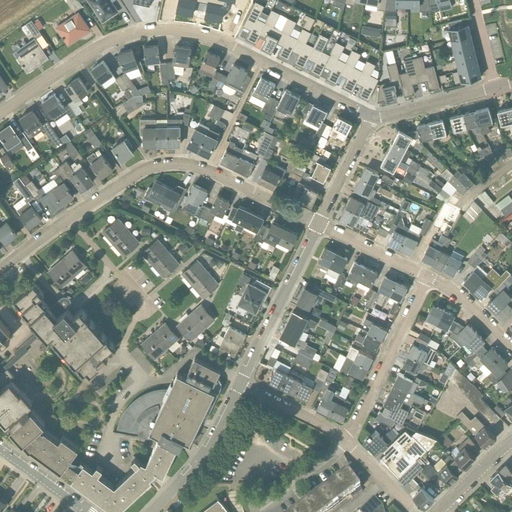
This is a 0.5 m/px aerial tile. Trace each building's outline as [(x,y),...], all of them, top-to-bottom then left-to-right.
[(66,0),(74,12),(83,6),(78,0),(66,0)] [(88,0),(103,21),(117,12),(108,0),(88,0)] [(178,0),(177,10),(193,13),(205,16),(221,19),(225,0),(178,0)] [(396,11),(396,5),(408,5),(408,0),(386,0),(385,11),(396,11)] [(420,5),(420,11),(430,11),(428,0),(408,0),(408,5),(420,5)] [(428,0),(430,11),(440,9),(438,3),(450,0),(451,0),(450,0),(428,0)] [(256,1),(243,26),(250,30),(245,39),(255,43),(255,44),(260,35),(263,29),(262,28),(265,22),(258,18),(264,5),(256,1)] [(266,38),(261,47),(271,51),(271,52),(276,43),(279,37),(278,36),(281,30),(274,26),(280,14),(272,9),(265,22),(262,28),(263,29),(260,35),(266,38)] [(68,44),(90,30),(78,12),(57,27),(68,44)] [(315,19),(309,15),(306,20),(313,23),(315,19)] [(278,55),(287,59),(287,60),(292,51),(295,45),(294,44),(297,38),(290,34),(296,22),(288,17),(281,30),(278,36),(279,37),(276,43),(282,46),(278,55)] [(34,23),(39,30),(44,26),(39,19),(34,23)] [(468,24),(463,25),(461,19),(448,22),(449,28),(449,29),(452,39),(470,35),(467,25),(468,24)] [(42,35),(40,31),(39,30),(34,23),(32,20),(26,24),(36,39),(42,35)] [(361,34),(370,35),(371,27),(363,26),(361,34)] [(306,43),(311,32),(303,28),(297,38),(294,44),(295,45),(292,51),(298,54),(294,63),(303,67),(303,68),(308,59),(311,53),(310,52),(313,46),(306,43)] [(310,71),(319,76),(320,76),(324,67),(327,61),(326,60),(330,54),(322,51),(329,38),(320,33),(313,46),(310,52),(311,53),(308,59),(314,62),(310,71)] [(452,39),(455,50),(473,45),(470,35),(452,39)] [(27,72),(48,58),(36,41),(26,47),(28,49),(17,57),(27,72)] [(330,70),(326,79),(335,84),(336,84),(340,75),(343,69),(343,68),(346,62),(338,59),(345,46),(336,41),(330,54),(326,60),(327,61),(324,67),(330,70)] [(158,45),(144,47),(146,62),(160,60),(158,45)] [(475,56),(473,45),(455,50),(457,60),(475,56)] [(188,67),(191,48),(175,46),(173,62),(166,63),(168,79),(175,78),(174,65),(188,67)] [(132,49),(118,54),(125,73),(132,70),(130,67),(137,64),(132,49)] [(361,54),(352,49),(346,62),(343,68),(343,69),(340,75),(347,78),(342,87),(351,92),(352,92),(357,83),(360,77),(359,76),(362,70),(354,67),(361,54)] [(215,71),(220,57),(207,52),(199,71),(213,77),(211,82),(217,85),(222,74),(215,71)] [(425,67),(422,56),(413,58),(419,82),(426,81),(429,91),(439,88),(440,88),(434,65),(425,67)] [(475,56),(457,60),(460,70),(478,66),(475,56)] [(400,80),(401,87),(404,97),(405,97),(415,94),(412,84),(419,82),(413,58),(404,60),(407,72),(399,74),(401,80),(400,80)] [(367,100),(368,101),(379,79),(370,75),(376,64),(367,60),(362,70),(359,76),(360,77),(357,83),(363,86),(358,95),(367,100)] [(103,61),(92,69),(101,82),(113,74),(103,61)] [(168,82),(168,79),(166,63),(160,63),(162,83),(168,82)] [(387,65),(391,81),(379,84),(378,102),(386,100),(387,102),(387,101),(397,99),(395,89),(401,87),(400,80),(401,80),(399,74),(396,63),(387,65)] [(245,74),(247,70),(234,64),(228,77),(222,74),(217,85),(223,88),(226,82),(236,87),(234,94),(241,97),(251,77),(245,74)] [(462,81),(481,77),(481,76),(480,76),(478,66),(460,70),(462,81)] [(121,77),(128,87),(131,91),(136,87),(127,74),(121,77)] [(128,87),(121,77),(120,76),(115,79),(123,91),(128,87)] [(79,105),(82,103),(83,102),(79,97),(88,91),(79,77),(66,86),(75,99),(69,104),(77,115),(83,111),(79,105)] [(270,96),(275,84),(261,77),(252,95),(265,101),(260,111),(267,114),(274,98),(270,96)] [(194,94),(198,90),(193,84),(188,89),(194,94)] [(123,92),(129,99),(133,96),(128,89),(123,92)] [(292,113),(300,96),(285,89),(280,101),(274,98),(267,114),(264,119),(270,122),(276,108),(286,112),(287,110),(292,113)] [(77,115),(69,104),(64,107),(55,94),(42,102),(56,121),(67,113),(71,119),(77,115)] [(122,103),(125,108),(135,102),(143,101),(142,95),(134,96),(122,103)] [(125,108),(128,113),(129,114),(139,108),(135,102),(125,108)] [(322,122),(328,110),(314,103),(306,119),(320,126),(316,133),(313,139),(318,142),(327,124),(322,122)] [(221,115),(224,110),(214,105),(211,110),(221,115)] [(476,110),(481,131),(482,133),(490,131),(487,122),(492,120),(489,107),(476,110)] [(501,124),(511,121),(511,112),(511,107),(498,110),(501,124)] [(167,119),(168,127),(168,145),(180,145),(179,127),(181,127),(182,124),(188,125),(191,109),(185,108),(183,118),(167,119)] [(43,125),(42,124),(32,109),(20,117),(33,136),(44,129),(57,147),(62,143),(47,122),(43,125)] [(219,120),(221,115),(211,110),(210,111),(208,115),(219,120)] [(476,132),(481,131),(476,110),(463,113),(467,127),(474,125),(476,132)] [(455,130),(467,127),(463,113),(450,117),(454,130),(455,130)] [(330,133),(344,140),(352,123),(338,116),(332,127),(327,124),(318,142),(312,153),(326,160),(326,159),(327,160),(331,153),(322,148),(324,147),(327,140),(327,139),(330,133)] [(156,145),(156,127),(156,118),(140,119),(140,135),(144,135),(144,145),(156,145)] [(430,122),(433,135),(446,132),(443,119),(430,122)] [(210,127),(200,122),(199,122),(196,129),(188,146),(198,151),(200,148),(210,127)] [(245,122),(242,128),(251,133),(254,127),(245,122)] [(421,139),(433,135),(430,122),(417,125),(418,129),(412,130),(415,138),(415,139),(416,138),(417,144),(422,143),(421,139)] [(31,143),(28,139),(24,132),(19,136),(10,124),(0,131),(0,134),(9,147),(20,139),(28,151),(34,147),(31,143)] [(90,127),(84,132),(95,148),(102,143),(90,127)] [(156,145),(168,145),(168,127),(156,127),(156,145)] [(209,156),(220,132),(210,127),(200,148),(198,151),(209,156)] [(415,138),(412,130),(407,132),(406,134),(399,130),(393,142),(412,152),(406,149),(412,137),(415,138)] [(274,136),(268,133),(264,131),(257,148),(266,152),(274,136)] [(269,160),(279,138),(274,136),(266,152),(263,158),(269,160)] [(134,153),(130,148),(133,146),(128,137),(124,140),(124,139),(113,147),(122,161),(134,153)] [(244,148),(245,145),(231,139),(227,148),(220,161),(234,168),(244,148)] [(64,146),(72,158),(79,153),(71,141),(64,146)] [(312,151),(315,145),(309,142),(306,148),(312,151)] [(405,163),(412,152),(393,142),(387,153),(405,163)] [(496,160),(491,151),(488,145),(482,149),(478,151),(481,156),(486,165),(496,160)] [(244,148),(234,168),(248,175),(258,155),(254,153),(244,148)] [(497,161),(501,159),(497,149),(491,151),(496,160),(497,161)] [(112,168),(103,155),(99,158),(94,152),(87,157),(101,176),(112,168)] [(324,163),(326,160),(312,153),(310,157),(318,161),(315,168),(313,167),(310,174),(324,181),(331,166),(324,163)] [(408,165),(405,163),(387,153),(381,165),(394,172),(397,166),(415,175),(418,170),(408,165)] [(7,167),(13,163),(7,154),(1,158),(7,167)] [(433,173),(430,171),(420,166),(421,164),(411,159),(408,165),(418,170),(431,177),(433,173)] [(295,163),(290,160),(286,169),(302,177),(305,172),(294,166),(295,163)] [(73,170),(70,166),(66,161),(59,166),(60,167),(69,179),(73,185),(76,182),(82,190),(93,182),(81,165),(77,167),(73,170)] [(283,175),(286,169),(275,163),(272,170),(266,167),(259,180),(273,187),(279,175),(282,177),(283,175)] [(65,182),(69,179),(60,167),(54,171),(57,176),(54,179),(59,185),(53,189),(63,204),(73,196),(69,190),(70,190),(65,182)] [(361,178),(373,184),(379,173),(366,167),(361,178)] [(289,177),(299,182),(300,182),(302,177),(286,169),(283,175),(288,178),(289,177)] [(403,180),(410,184),(414,177),(406,173),(403,180)] [(474,183),(463,173),(461,174),(457,178),(468,189),(474,183)] [(52,211),(63,204),(53,189),(47,193),(42,187),(39,190),(32,180),(31,181),(25,174),(20,177),(34,197),(38,202),(42,199),(47,206),(48,205),(52,211)] [(391,185),(394,180),(384,175),(381,180),(391,185)] [(457,178),(454,175),(448,181),(457,189),(463,195),(468,189),(457,178)] [(41,219),(29,201),(34,197),(20,177),(13,181),(26,199),(24,200),(27,203),(17,210),(30,227),(41,219)] [(379,205),(388,210),(390,206),(390,205),(381,201),(373,197),(376,191),(371,188),(373,184),(361,178),(355,189),(367,195),(366,199),(379,205)] [(437,178),(434,182),(442,187),(444,184),(437,178)] [(442,187),(434,182),(432,180),(428,184),(438,192),(442,187)] [(159,205),(168,187),(155,181),(152,188),(149,187),(144,197),(159,205)] [(442,188),(442,189),(451,196),(457,189),(448,181),(442,188)] [(312,206),(316,196),(319,191),(300,182),(299,182),(292,196),(312,206)] [(207,191),(200,187),(194,184),(187,198),(184,204),(192,208),(190,212),(201,218),(206,207),(200,204),(207,191)] [(177,198),(179,192),(168,187),(159,205),(170,211),(168,216),(173,218),(178,207),(181,200),(177,198)] [(447,201),(451,196),(442,189),(437,196),(447,201)] [(487,190),(476,198),(485,210),(496,202),(487,190)] [(511,199),(510,196),(508,194),(496,204),(500,209),(511,199)] [(229,201),(219,196),(217,196),(211,209),(206,207),(201,218),(211,223),(216,212),(223,215),(229,201)] [(372,219),(379,205),(366,199),(364,202),(352,196),(346,208),(358,214),(364,216),(372,219)] [(505,216),(511,210),(511,199),(500,209),(505,216)] [(473,201),(469,205),(478,214),(482,210),(473,201)] [(141,210),(148,213),(150,208),(143,205),(141,210)] [(251,212),(239,206),(238,208),(233,205),(228,216),(238,221),(235,229),(242,232),(244,228),(251,212)] [(470,206),(466,210),(475,219),(479,215),(470,206)] [(361,224),(364,216),(358,214),(346,208),(340,219),(352,225),(358,228),(367,232),(369,228),(361,224)] [(389,242),(400,248),(409,229),(399,224),(405,212),(399,209),(398,210),(390,227),(390,228),(388,232),(393,234),(389,242)] [(454,223),(460,212),(454,209),(448,220),(454,223)] [(467,211),(463,215),(471,224),(475,220),(467,211)] [(511,211),(497,223),(500,227),(511,217),(511,211)] [(261,223),(263,218),(251,212),(244,228),(255,234),(253,238),(258,240),(265,226),(261,223)] [(425,235),(432,221),(426,218),(421,228),(419,232),(420,232),(425,235)] [(113,244),(129,230),(118,219),(103,232),(113,244)] [(0,235),(6,243),(17,234),(7,221),(0,227),(0,226),(0,235)] [(275,246),(278,240),(284,228),(272,222),(270,228),(265,226),(258,240),(262,243),(263,240),(275,246)] [(421,228),(412,223),(409,229),(400,248),(411,253),(418,240),(417,240),(420,234),(419,233),(420,232),(419,232),(421,228)] [(191,236),(195,229),(187,225),(183,232),(191,236)] [(278,240),(291,247),(297,234),(284,228),(278,240)] [(388,231),(380,228),(378,232),(386,236),(388,231)] [(124,256),(139,242),(129,230),(113,244),(124,256)] [(502,231),(498,236),(503,240),(507,236),(502,231)] [(443,244),(447,237),(442,234),(438,241),(432,238),(429,244),(421,258),(433,264),(440,249),(443,244)] [(211,246),(214,240),(207,237),(204,242),(211,246)] [(447,247),(451,239),(447,237),(443,244),(447,247)] [(153,265),(168,251),(158,239),(142,253),(153,265)] [(189,248),(186,244),(179,248),(182,253),(189,248)] [(471,265),(485,249),(482,245),(467,262),(471,265)] [(330,265),(336,253),(324,247),(311,275),(316,277),(320,268),(327,271),(330,265)] [(443,269),(450,255),(440,249),(433,264),(443,269)] [(472,289),(487,273),(478,265),(489,253),(485,249),(486,249),(485,249),(471,265),(475,269),(464,281),(472,289)] [(61,261),(74,276),(86,266),(73,250),(61,261)] [(163,277),(179,263),(168,251),(153,265),(163,277)] [(238,260),(241,254),(234,251),(231,256),(238,260)] [(338,286),(343,276),(345,274),(340,272),(340,271),(341,271),(347,258),(336,253),(330,265),(327,271),(327,272),(337,277),(332,287),(337,289),(338,286)] [(443,269),(454,275),(462,261),(450,255),(443,269)] [(217,263),(213,259),(208,264),(212,267),(215,264),(217,263)] [(208,272),(200,263),(197,260),(182,273),(193,285),(208,272)] [(254,269),(257,264),(250,260),(247,266),(254,269)] [(62,287),(74,276),(61,261),(49,271),(62,287)] [(354,280),(358,283),(359,280),(366,267),(354,262),(348,275),(349,275),(347,278),(347,280),(353,283),(354,280)] [(274,280),(280,268),(274,265),(268,277),(274,280)] [(359,280),(371,286),(377,273),(366,267),(359,280)] [(496,288),(510,274),(506,270),(500,277),(491,269),(487,273),(472,289),(482,297),(493,285),(496,288)] [(203,297),(218,284),(208,272),(193,285),(203,297)] [(88,282),(92,278),(88,273),(83,276),(88,282)] [(251,277),(243,273),(240,279),(248,283),(251,277)] [(506,301),(502,298),(507,292),(503,289),(511,278),(511,275),(510,274),(496,288),(500,292),(488,303),(496,312),(506,301)] [(343,288),(347,280),(347,278),(343,276),(338,286),(343,288)] [(390,294),(396,282),(384,276),(378,288),(390,294)] [(241,298),(246,300),(243,307),(256,313),(269,286),(258,281),(255,286),(248,283),(241,298)] [(390,294),(401,299),(407,287),(396,282),(390,294)] [(38,331),(41,334),(47,341),(50,338),(82,375),(87,372),(90,375),(108,360),(104,356),(115,347),(82,309),(74,316),(67,308),(63,312),(60,308),(54,313),(40,297),(44,293),(35,284),(13,303),(38,331)] [(337,296),(324,290),(314,285),(312,290),(305,287),(297,302),(309,308),(316,293),(321,296),(334,302),(337,296)] [(66,291),(70,296),(75,292),(71,287),(66,291)] [(368,300),(373,291),(369,289),(364,298),(368,300)] [(379,293),(377,293),(373,291),(368,300),(366,305),(372,308),(379,293)] [(356,306),(359,299),(353,296),(350,303),(356,306)] [(511,296),(506,302),(506,301),(496,312),(505,320),(511,312),(511,296)] [(394,314),(399,305),(394,303),(390,312),(394,314)] [(207,312),(206,310),(201,304),(189,315),(200,327),(202,330),(214,319),(207,312)] [(435,329),(444,310),(433,304),(427,318),(427,319),(425,323),(435,328),(434,329),(435,329)] [(315,306),(311,314),(319,317),(322,310),(315,306)] [(452,319),(454,315),(444,310),(435,329),(440,332),(443,326),(448,329),(452,331),(452,332),(458,323),(452,319)] [(287,323),(301,330),(304,323),(314,328),(317,322),(302,315),(302,316),(293,311),(287,323)] [(202,330),(200,327),(189,315),(177,325),(191,341),(202,330)] [(382,339),(387,328),(373,321),(372,322),(366,318),(363,323),(370,327),(368,332),(382,339)] [(334,332),(337,326),(321,319),(319,325),(334,332)] [(61,472),(69,461),(79,447),(63,436),(59,440),(44,429),(43,431),(39,428),(45,423),(32,409),(31,410),(28,407),(32,402),(22,390),(21,391),(11,380),(15,377),(7,369),(26,353),(23,350),(41,334),(38,331),(14,353),(17,355),(0,370),(0,347),(10,338),(7,334),(10,332),(0,320),(0,419),(6,426),(11,421),(14,425),(9,429),(30,451),(31,450),(61,472)] [(340,320),(337,327),(344,330),(347,323),(340,320)] [(153,334),(167,349),(179,338),(165,323),(153,334)] [(297,338),(301,330),(287,323),(281,336),(290,341),(289,342),(304,349),(307,342),(297,338)] [(476,332),(468,323),(464,327),(458,323),(452,332),(450,337),(452,338),(461,347),(476,332)] [(229,354),(235,356),(240,344),(241,345),(246,334),(229,326),(224,336),(225,336),(219,349),(216,354),(227,359),(229,354)] [(376,350),(382,339),(368,332),(365,337),(358,334),(355,339),(363,343),(376,350)] [(481,344),(485,340),(476,332),(465,343),(473,350),(464,359),(468,363),(484,347),(481,344)] [(416,340),(420,342),(427,345),(431,338),(420,333),(416,340)] [(155,359),(167,349),(153,334),(141,344),(155,359)] [(437,350),(427,345),(420,342),(418,346),(413,344),(408,355),(422,362),(429,365),(437,350)] [(368,367),(373,357),(359,350),(352,347),(349,352),(351,353),(348,358),(368,367)] [(489,365),(500,355),(491,347),(487,351),(484,347),(468,363),(472,367),(476,363),(480,367),(485,361),(489,365)] [(304,365),(308,356),(307,355),(298,351),(294,360),(304,365)] [(368,367),(348,358),(346,357),(340,354),(333,368),(337,370),(347,375),(349,371),(363,378),(368,367)] [(415,376),(422,362),(408,355),(403,365),(407,367),(406,371),(419,378),(415,376)] [(503,369),(508,364),(500,355),(489,365),(492,368),(486,374),(496,383),(497,381),(502,377),(506,372),(503,369)] [(277,359),(271,356),(267,363),(274,367),(277,359)] [(308,356),(304,365),(308,367),(312,358),(313,358),(308,356)] [(169,389),(165,389),(159,390),(153,391),(148,393),(142,396),(137,399),(133,403),(129,407),(125,412),(122,417),(120,422),(118,428),(117,431),(148,437),(151,432),(161,437),(178,446),(181,439),(190,443),(203,417),(206,418),(205,421),(221,389),(221,387),(222,384),(221,382),(220,380),(219,378),(218,376),(217,376),(206,370),(209,364),(195,357),(188,371),(189,372),(187,376),(178,372),(169,389)] [(163,374),(167,369),(163,365),(159,370),(163,374)] [(333,368),(331,367),(329,372),(325,379),(332,382),(337,370),(333,368)] [(449,379),(454,384),(463,375),(455,367),(449,379)] [(280,387),(288,373),(276,368),(269,381),(280,387)] [(321,368),(312,386),(312,388),(319,391),(325,379),(329,372),(321,368)] [(295,394),(306,400),(312,388),(312,386),(312,385),(302,380),(304,376),(289,369),(288,373),(280,387),(281,387),(280,389),(294,396),(295,394)] [(502,377),(509,387),(509,388),(511,386),(511,371),(510,369),(502,377)] [(419,378),(406,371),(404,375),(399,373),(393,384),(408,391),(413,381),(419,384),(421,379),(419,378)] [(454,384),(459,389),(468,380),(463,375),(454,384)] [(349,390),(354,379),(348,376),(343,387),(349,390)] [(443,387),(446,380),(440,377),(437,384),(443,387)] [(503,391),(509,387),(502,377),(497,381),(503,391)] [(459,389),(464,394),(473,385),(468,380),(459,389)] [(424,399),(408,391),(393,384),(389,393),(402,400),(411,405),(414,399),(421,403),(424,399)] [(469,399),(478,390),(473,385),(464,394),(469,399)] [(338,396),(341,392),(328,386),(318,408),(330,413),(338,396)] [(480,398),(483,395),(478,390),(469,399),(474,404),(480,398)] [(402,400),(389,393),(383,404),(386,405),(383,412),(401,421),(406,410),(399,406),(402,400)] [(330,413),(342,419),(350,402),(338,396),(330,413)] [(480,398),(474,404),(473,405),(493,424),(500,418),(480,398)] [(493,409),(500,417),(501,417),(505,414),(497,405),(493,409)] [(487,447),(497,437),(475,416),(471,420),(462,411),(457,416),(487,447)] [(379,412),(376,419),(392,426),(395,420),(379,412)] [(364,442),(375,453),(382,447),(383,449),(397,435),(392,429),(383,438),(376,430),(364,442)] [(421,456),(426,450),(437,439),(416,430),(411,435),(406,430),(383,452),(385,453),(380,458),(399,477),(398,478),(399,478),(417,461),(421,456)] [(447,448),(451,444),(443,435),(438,439),(447,448)] [(69,461),(64,468),(74,476),(72,480),(116,511),(148,483),(152,479),(154,481),(162,474),(164,475),(178,446),(161,437),(161,439),(148,466),(142,464),(135,457),(132,460),(137,465),(139,467),(115,489),(82,465),(79,469),(69,461)] [(472,453),(479,447),(469,437),(463,444),(465,447),(460,451),(456,447),(450,452),(455,457),(455,458),(465,467),(466,468),(477,457),(472,453)] [(444,460),(446,463),(438,471),(450,483),(459,475),(458,474),(465,467),(455,458),(454,459),(449,455),(444,460)] [(412,479),(423,468),(417,461),(399,478),(398,479),(401,483),(400,484),(425,509),(434,500),(422,487),(418,483),(414,488),(409,483),(412,479)] [(437,470),(433,466),(430,463),(422,471),(429,478),(437,470)] [(511,469),(506,463),(499,470),(511,484),(511,469)] [(492,487),(500,495),(504,491),(508,495),(511,490),(511,484),(499,470),(490,479),(495,484),(492,487)] [(363,491),(360,488),(348,472),(323,490),(335,506),(349,495),(352,499),(363,491)] [(295,511),(327,511),(335,506),(323,490),(295,511)] [(228,511),(216,495),(216,496),(220,501),(218,503),(216,505),(213,507),(210,511),(209,511),(228,511)] [(376,511),(383,506),(374,497),(360,511),(376,511)]
